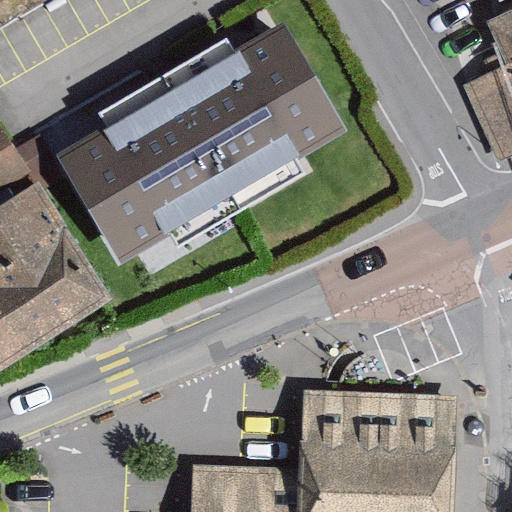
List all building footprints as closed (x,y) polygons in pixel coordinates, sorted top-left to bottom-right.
[(511,0),(501,0),(506,10),(511,6),(511,0)] [(51,124),(120,252),(342,133),(273,5),(51,124)] [(466,86),(505,167),(511,164),(511,6),(506,10),(487,19),(510,65),(466,86)] [(0,369),(108,305),(13,149),(0,156),(0,369)] [(457,511),(461,402),(313,398),(311,476),(195,473),(194,511),(457,511)]
